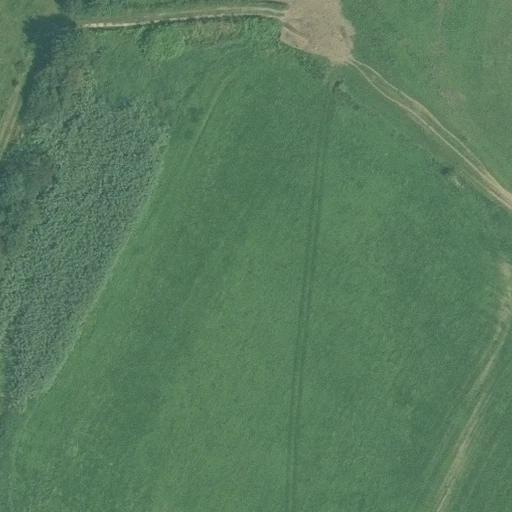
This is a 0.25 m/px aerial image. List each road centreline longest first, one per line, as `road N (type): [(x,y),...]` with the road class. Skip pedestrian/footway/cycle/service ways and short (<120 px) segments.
road 1 (track): [(343,50),(316,25),(276,10),(49,30),(0,141)]
road 2 (track): [(511,204),(343,50),(287,165)]
